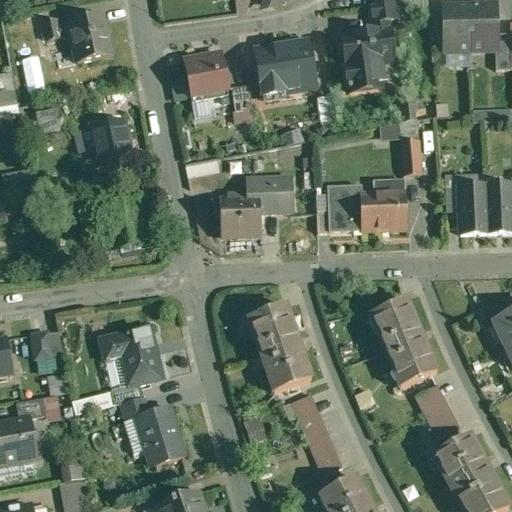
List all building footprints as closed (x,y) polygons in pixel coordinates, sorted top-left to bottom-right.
[(395,2),(370,6),(372,24),(398,20),(395,2)] [(496,6),(469,7),(470,53),(494,53),(497,52),(497,36),(496,6)] [(469,7),(442,8),(443,54),(470,53),(469,7)] [(102,19),(65,27),(70,51),(73,51),(76,66),(111,59),(102,19)] [(56,22),(41,25),(45,44),(59,41),(56,22)] [(389,32),(343,39),(348,71),(344,72),(348,94),(372,90),(371,85),(383,83),(381,67),(394,66),(389,32)] [(510,36),(497,36),(497,52),(494,53),(495,72),(511,72),(511,64),(510,36)] [(308,44),(254,53),(262,98),(285,95),(283,86),(312,81),(313,90),(315,90),(308,44)] [(220,58),(186,64),(186,63),(185,64),(191,100),(192,100),(226,93),(226,94),(227,94),(220,57),(219,57),(220,58)] [(20,126),(11,75),(0,77),(0,128),(0,130),(20,126)] [(251,112),(248,88),(231,90),(235,114),(251,112)] [(330,97),(316,100),(320,125),(334,123),(330,97)] [(447,106),(436,107),(437,120),(449,118),(447,106)] [(397,108),(399,125),(417,123),(415,107),(397,108)] [(511,111),(472,112),(473,125),(511,124),(511,111)] [(60,113),(32,118),(35,137),(63,131),(60,113)] [(400,141),(400,145),(418,144),(417,123),(399,125),(400,141)] [(121,124),(85,131),(84,126),(71,128),(76,155),(88,152),(91,167),(127,161),(121,124)] [(381,143),(400,141),(399,125),(380,128),(381,143)] [(418,144),(400,145),(403,179),(421,178),(418,144)] [(23,184),(21,173),(2,176),(4,187),(23,184)] [(458,178),(446,178),(447,212),(459,212),(458,189),(458,178)] [(248,196),(227,197),(228,202),(214,203),(215,219),(220,219),(221,239),(260,237),(259,215),(291,214),(290,181),(247,183),(248,196)] [(398,186),(387,187),(387,192),(378,192),(378,197),(404,196),(403,182),(398,182),(398,186)] [(378,197),(361,197),(361,187),(326,188),(327,191),(329,191),(330,213),(328,213),(329,235),(405,232),(404,196),(378,197)] [(511,187),(485,188),(487,236),(511,234),(511,187)] [(11,197),(10,188),(0,189),(0,199),(1,199),(11,197)] [(485,188),(458,189),(459,212),(460,237),(487,236),(485,188)] [(136,203),(102,209),(103,212),(106,212),(113,250),(111,251),(111,253),(146,246),(145,243),(143,244),(135,206),(137,205),(136,203)] [(73,206),(51,210),(53,222),(75,218),(73,206)] [(328,213),(316,214),(317,235),(329,235),(328,213)] [(511,300),(511,299),(488,310),(494,323),(511,314),(511,300)] [(406,303),(369,318),(370,319),(373,318),(379,332),(376,333),(393,375),(397,373),(403,388),(399,389),(400,390),(436,375),(406,303)] [(286,306),(249,319),(250,321),(254,320),(258,334),(254,335),(269,378),(273,376),(279,390),(275,392),(275,393),(312,381),(286,306)] [(511,314),(494,323),(492,324),(493,325),(496,324),(507,346),(511,344),(511,314)] [(149,330),(99,341),(104,363),(121,360),(128,389),(161,381),(149,330)] [(46,336),(32,338),(35,360),(49,358),(46,336)] [(5,341),(0,342),(0,378),(11,376),(5,341)] [(436,388),(415,399),(426,421),(448,410),(436,388)] [(111,395),(87,401),(90,414),(115,407),(111,395)] [(311,397),(290,405),(308,447),(329,439),(311,397)] [(42,401),(16,406),(19,423),(28,421),(28,422),(45,419),(42,401)] [(143,401),(121,408),(124,419),(135,416),(136,420),(149,417),(143,401)] [(149,417),(136,420),(151,468),(150,469),(150,470),(186,459),(186,458),(185,458),(180,442),(181,442),(181,441),(178,442),(168,412),(169,411),(169,410),(149,417)] [(448,410),(426,421),(438,442),(459,431),(448,410)] [(127,422),(133,455),(142,454),(136,420),(127,422)] [(19,423),(0,426),(0,467),(35,461),(28,422),(28,421),(19,423)] [(469,438),(432,459),(433,460),(437,458),(443,469),(439,471),(461,511),(507,511),(509,511),(469,438)] [(329,439),(308,447),(322,479),(342,470),(329,439)] [(371,511),(355,479),(320,496),(328,511),(371,511)] [(89,511),(84,481),(59,486),(63,511),(89,511)] [(204,511),(199,495),(156,509),(156,511),(204,511)]
